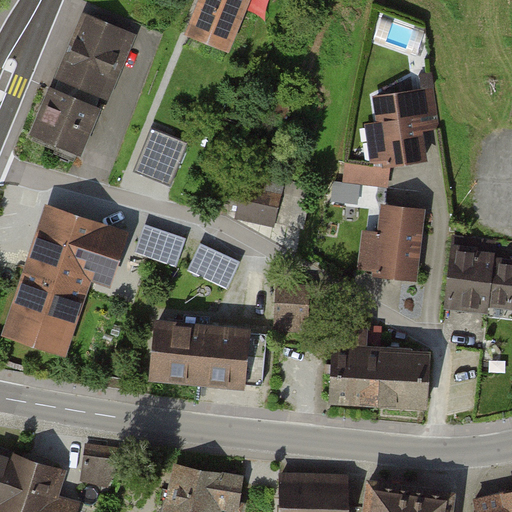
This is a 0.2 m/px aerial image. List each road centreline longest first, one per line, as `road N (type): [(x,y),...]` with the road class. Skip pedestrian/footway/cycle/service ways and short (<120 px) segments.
road 1 (residential): [(469,452),(151,422),(0,398)]
road 2 (residential): [(0,168),(224,225),(431,340)]
